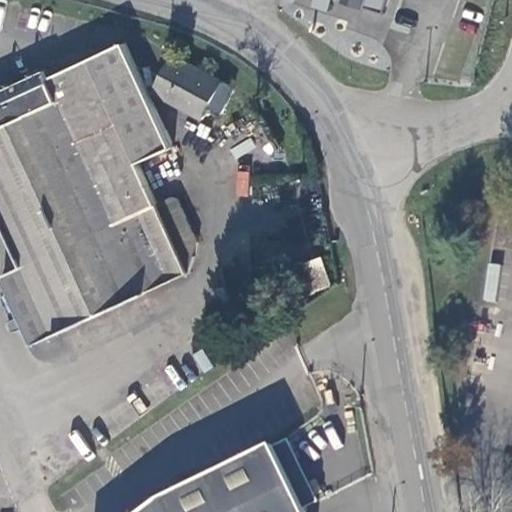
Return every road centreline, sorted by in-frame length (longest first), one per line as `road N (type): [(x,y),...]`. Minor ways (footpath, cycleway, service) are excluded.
road 1 (unclassified): [(351,149),(381,256),(428,511)]
road 2 (unclassified): [(161,0),(219,17),(269,48),(309,80),(351,149)]
road 3 (unclassified): [(351,149),(485,116),(511,101)]
